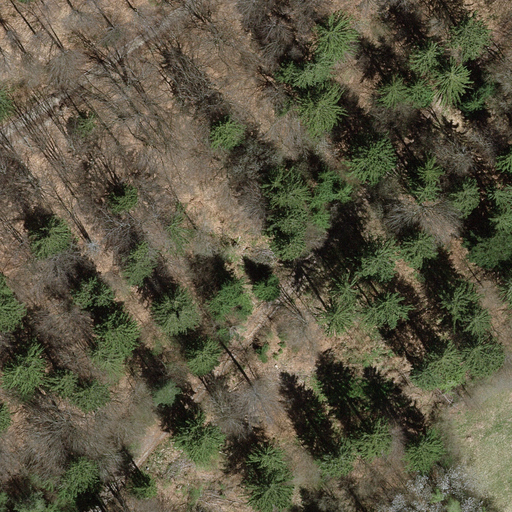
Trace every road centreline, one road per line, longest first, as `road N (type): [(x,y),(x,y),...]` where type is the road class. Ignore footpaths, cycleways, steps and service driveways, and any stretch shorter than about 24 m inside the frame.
road 1 (track): [(511,34),(101,511)]
road 2 (track): [(0,135),(199,0)]
